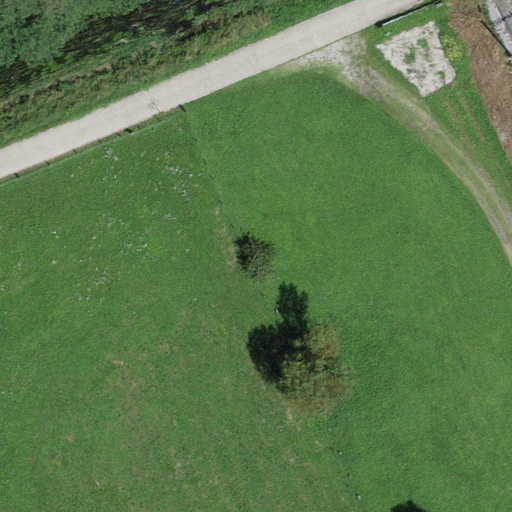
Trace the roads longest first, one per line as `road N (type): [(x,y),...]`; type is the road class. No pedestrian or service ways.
road 1 (unclassified): [(390,0),(0,161)]
road 2 (track): [(275,50),(377,94),(460,158),(511,245)]
